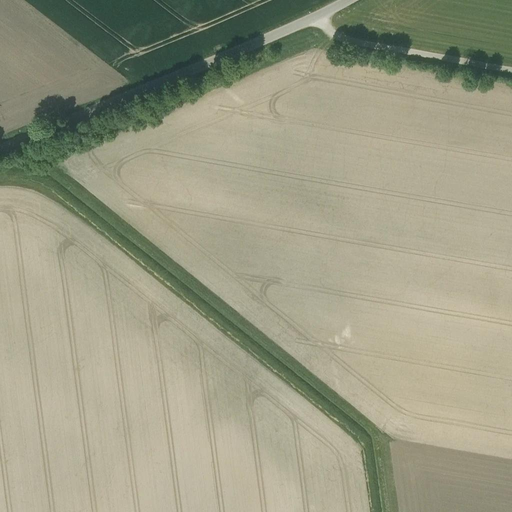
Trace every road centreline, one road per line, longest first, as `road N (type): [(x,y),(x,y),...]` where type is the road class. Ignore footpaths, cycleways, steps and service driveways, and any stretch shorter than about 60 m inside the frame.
road 1 (unclassified): [(319,9),(0,142)]
road 2 (unclassified): [(319,9),(352,33),(511,64)]
